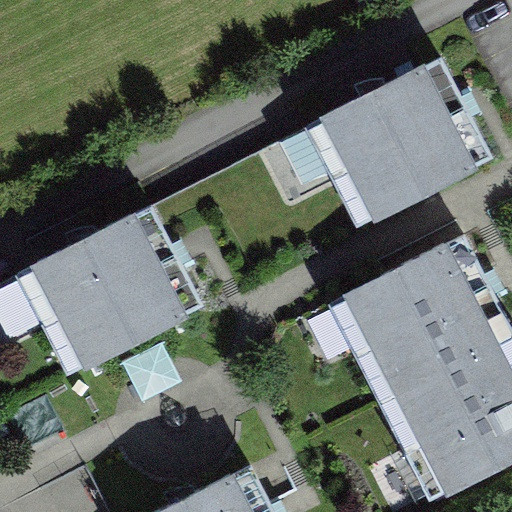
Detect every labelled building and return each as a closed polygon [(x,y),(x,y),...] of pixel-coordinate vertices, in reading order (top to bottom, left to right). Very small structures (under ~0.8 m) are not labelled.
[(324,121),(368,210),(485,152),(440,63),(324,121)] [(37,261),(85,357),(183,309),(136,212),(37,261)] [(341,296),(389,392),(505,333),(456,237),(341,296)] [(389,392),(438,488),(511,450),(511,346),(505,333),(389,392)] [(152,511),(295,511),(265,454),(152,511)]
